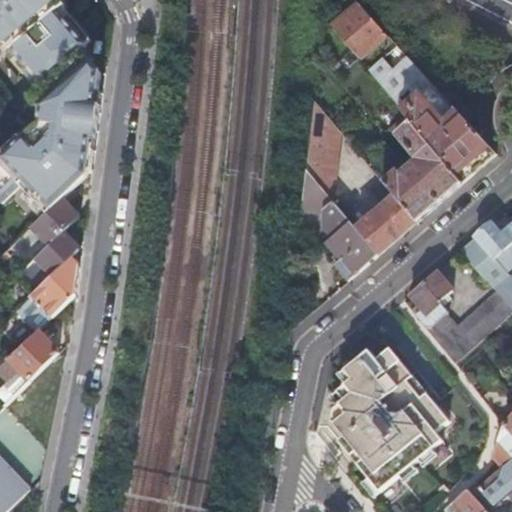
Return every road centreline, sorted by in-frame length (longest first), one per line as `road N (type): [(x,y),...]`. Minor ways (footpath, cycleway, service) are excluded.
road 1 (residential): [(119,0),(132,22),(96,309),(60,511)]
road 2 (residential): [(511,169),(304,352),(294,463)]
